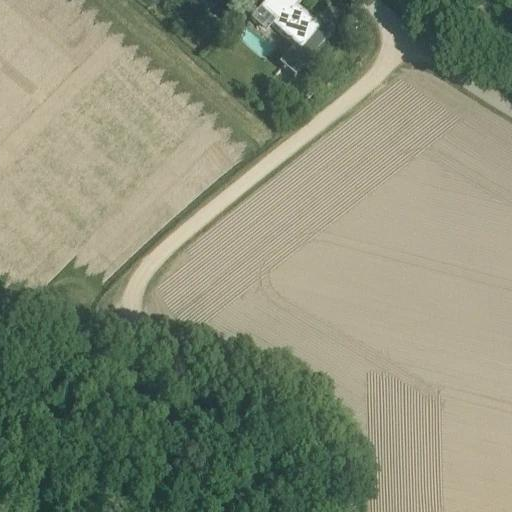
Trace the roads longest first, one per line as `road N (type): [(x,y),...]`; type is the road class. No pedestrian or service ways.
road 1 (track): [(406,40),(125,294),(120,312),(134,354),(265,388),(297,412),(333,452),(334,511)]
road 2 (unclassified): [(511,111),(360,0)]
